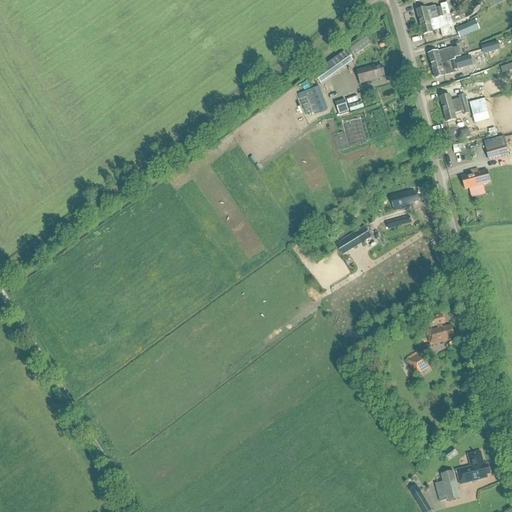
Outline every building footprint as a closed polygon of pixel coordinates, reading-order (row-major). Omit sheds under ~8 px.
[(486,0),(491,9),(507,0),(486,0)] [(416,12),(420,24),(443,17),(443,15),(441,8),(435,10),(435,12),(428,15),(426,9),(416,12)] [(420,24),(423,36),(433,33),(432,31),(441,29),(443,38),(452,36),(449,25),(452,24),(450,15),(443,17),(420,24)] [(460,39),(480,31),(476,21),(456,30),(460,39)] [(429,37),(422,38),(423,45),(430,43),(429,37)] [(498,42),(482,47),(484,55),(500,50),(498,42)] [(428,55),(431,67),(455,61),(458,60),(461,58),(459,50),(453,51),(452,48),(428,55)] [(313,75),(321,85),(353,62),(346,51),(313,75)] [(454,74),(453,72),(473,66),(470,56),(458,60),(455,61),(431,67),(435,79),(444,77),(454,74)] [(377,65),(357,71),(361,84),(381,79),(380,76),(384,75),(382,66),(378,67),(377,65)] [(478,75),(467,78),(469,87),(480,85),(478,75)] [(305,92),(314,116),(328,111),(318,87),(305,92)] [(440,99),(443,111),(467,105),(465,95),(459,97),(460,99),(452,102),(450,96),(449,97),(440,99)] [(362,103),(348,107),(350,113),(364,109),(362,103)] [(454,115),(462,112),(463,115),(469,114),(467,105),(443,111),(447,123),(456,121),(454,115)] [(488,161),(508,155),(506,145),(486,150),(488,161)] [(487,171),(461,178),(464,191),(490,184),(487,171)] [(411,192),(391,198),(395,212),(415,206),(414,203),(418,202),(415,193),(412,194),(411,192)] [(410,217),(387,223),(388,230),(412,224),(410,217)] [(365,228),(336,246),(342,256),(371,238),(365,228)] [(442,315),(428,318),(430,329),(445,325),(442,315)] [(450,326),(427,333),(430,346),(451,341),(450,339),(453,338),(450,326)] [(421,353),(407,362),(416,377),(430,368),(421,353)] [(416,379),(419,384),(426,381),(423,376),(416,379)] [(470,454),(473,467),(456,471),(460,486),(466,484),(466,483),(487,478),(486,476),(490,475),(488,465),(484,466),(480,451),(470,454)] [(440,475),(442,483),(435,484),(439,503),(447,501),(448,503),(461,500),(453,472),(440,475)] [(432,511),(433,511),(441,508),(429,487),(421,491),(432,511)] [(412,496),(422,511),(429,511),(431,511),(419,491),(412,496)]
